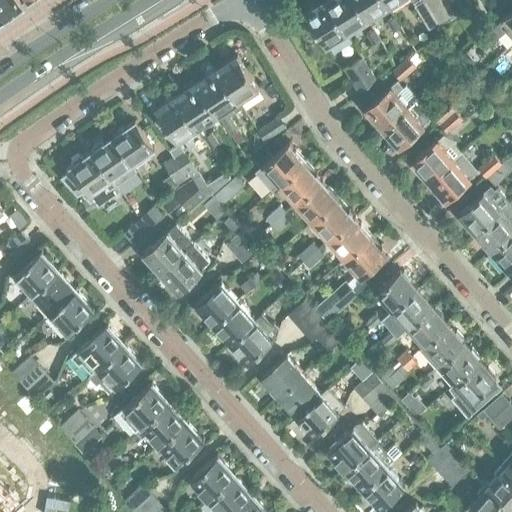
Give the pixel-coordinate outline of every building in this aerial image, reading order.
[(0,0),(0,14),(3,18),(24,4),(20,0),(0,0)] [(348,31),(328,0),(323,0),(306,11),(327,44),(348,31)] [(356,0),(328,0),(348,31),(368,18),(356,0)] [(388,6),(384,0),(356,0),(368,18),(388,6)] [(439,22),(425,0),(424,0),(415,6),(429,28),(439,22)] [(425,0),(439,22),(449,15),(439,0),(425,0)] [(504,11),(511,2),(511,0),(498,0),(496,2),(504,11)] [(511,37),(511,9),(481,37),(488,46),(505,30),(511,37)] [(401,26),(394,16),(387,20),(394,31),(401,26)] [(366,33),(373,43),(380,39),(374,28),(366,33)] [(465,51),(458,58),(466,66),(473,60),(465,51)] [(217,67),(239,99),(259,86),(238,53),(217,67)] [(345,67),(349,73),(354,80),(371,69),(362,56),(345,67)] [(408,56),(393,69),(401,79),(417,65),(408,56)] [(239,99),(217,67),(197,80),(219,113),(239,99)] [(372,70),(367,73),(354,82),(360,90),(377,78),(372,70)] [(488,78),(481,84),(490,94),(497,88),(488,78)] [(197,80),(177,94),(198,126),(219,113),(197,80)] [(383,126),(408,105),(408,104),(416,95),(406,84),(403,87),(397,80),(366,107),(383,126)] [(198,126),(177,94),(156,107),(178,140),(198,126)] [(416,95),(408,104),(408,105),(383,126),(400,145),(424,123),(430,117),(424,110),(427,107),(416,95)] [(439,123),(462,102),(456,95),(448,102),(447,101),(432,114),(439,123)] [(462,102),(439,123),(447,131),(462,118),(461,116),(472,105),(466,99),(463,103),(462,102)] [(501,100),(494,107),(504,118),(511,111),(501,100)] [(258,129),(265,140),(286,125),(280,115),(258,129)] [(136,119),(114,134),(133,162),(145,154),(147,157),(151,155),(149,152),(155,147),(136,119)] [(239,128),(233,119),(225,124),(231,134),(239,128)] [(218,141),(212,132),(205,136),(211,146),(218,141)] [(439,138),(414,160),(430,179),(462,151),(455,143),(457,139),(445,133),(439,138)] [(114,134),(92,149),(118,184),(139,170),(133,162),(114,134)] [(280,183),(306,161),(295,148),(296,147),(290,140),(264,164),(280,183)] [(215,193),(230,178),(225,171),(207,183),(200,173),(180,143),(170,150),(174,156),(189,178),(193,175),(201,184),(210,194),(215,193)] [(69,171),(62,176),(79,193),(83,190),(90,201),(94,198),(98,204),(121,189),(118,184),(92,149),(70,164),(71,165),(67,168),(69,171)] [(462,151),(430,179),(446,198),(471,176),(479,170),(462,151)] [(486,176),(501,162),(494,154),(479,167),(486,176)] [(189,178),(174,156),(165,162),(180,184),(189,178)] [(511,167),(505,159),(501,162),(486,176),(487,176),(495,185),(511,169),(511,167)] [(306,161),(280,183),(297,202),(324,178),(317,170),(316,172),(306,161)] [(230,178),(215,193),(222,202),(245,183),(237,173),(230,178)] [(193,175),(189,178),(180,184),(173,190),(182,200),(201,184),(193,175)] [(329,184),(324,178),(297,202),(313,220),(338,198),(328,186),(329,184)] [(210,194),(201,184),(182,200),(190,210),(208,194),(210,194)] [(495,190),(490,185),(459,213),(476,232),(501,210),(510,201),(498,187),(495,190)] [(161,203),(176,220),(188,209),(172,193),(161,203)] [(338,198),(313,220),(329,238),(356,215),(350,207),(348,209),(338,198)] [(155,204),(148,210),(157,220),(164,214),(155,204)] [(272,223),(287,210),(281,204),(266,217),(272,223)] [(157,220),(148,210),(124,231),(133,241),(157,220)] [(287,210),(272,223),(277,229),(292,216),(287,210)] [(511,221),(501,210),(476,232),(493,251),(511,233),(511,221)] [(356,215),(329,238),(345,257),(371,234),(360,222),(362,221),(356,215)] [(162,271),(191,244),(191,243),(194,240),(178,223),(169,231),(168,230),(144,252),(162,271)] [(235,252),(252,236),(245,227),(227,243),(235,252)] [(11,253),(30,236),(22,228),(3,245),(11,253)] [(511,233),(493,251),(510,270),(511,267),(511,233)] [(381,246),(371,234),(345,257),(362,276),(389,252),(382,244),(381,246)] [(260,245),(252,236),(235,252),(243,261),(260,245)] [(305,261),(319,248),(313,241),(298,253),(305,261)] [(191,244),(162,271),(179,290),(203,268),(202,267),(211,259),(195,242),(192,244),(191,244)] [(324,254),(319,248),(305,261),(309,266),(324,254)] [(33,292),(58,269),(40,250),(15,272),(20,278),(17,280),(30,295),(33,292)] [(393,309),(418,287),(401,268),(377,290),(393,309)] [(75,288),(58,269),(33,292),(37,297),(34,299),(37,303),(40,300),(50,311),(75,288)] [(316,306),(328,319),(358,293),(346,279),(316,306)] [(215,321),(238,300),(221,280),(197,302),(215,321)] [(418,287),(393,309),(409,327),(433,305),(418,287)] [(93,307),(75,288),(50,311),(55,316),(52,319),(55,322),(58,320),(68,330),(93,307)] [(298,323),(315,308),(307,298),(289,314),(298,323)] [(238,300),(215,321),(232,340),(255,318),(238,300)] [(449,322),(433,305),(409,327),(424,344),(449,322)] [(315,308),(298,323),(305,332),(322,316),(315,308)] [(255,318),(232,340),(249,359),(273,338),(278,334),(280,327),(274,321),(272,323),(262,312),(256,319),(255,318)] [(372,328),(381,319),(374,312),(365,320),(372,328)] [(330,324),(322,316),(305,332),(313,341),(317,337),(317,336),(325,328),(330,324)] [(449,322),(424,344),(420,348),(436,366),(465,341),(449,322)] [(90,373),(124,342),(106,323),(70,356),(77,365),(80,362),(90,373)] [(327,330),(325,328),(317,336),(317,337),(328,350),(340,339),(334,332),(327,330)] [(388,345),(396,338),(390,331),(382,338),(388,345)] [(480,358),(465,341),(436,366),(451,384),(480,358)] [(124,342),(90,373),(87,376),(95,385),(98,382),(108,392),(142,362),(124,342)] [(404,364),(412,356),(406,349),(397,357),(404,364)] [(281,394),(304,373),(286,353),(263,375),(281,394)] [(20,379),(38,363),(30,354),(12,371),(20,379)] [(363,396),(381,380),(373,371),(361,356),(355,361),(364,373),(360,377),(363,380),(355,387),(363,396)] [(417,361),(412,356),(404,364),(409,369),(417,361)] [(480,358),(451,384),(449,386),(455,394),(452,396),(469,415),(498,389),(492,381),(497,377),(480,358)] [(38,363),(20,379),(28,388),(46,371),(38,363)] [(46,371),(28,388),(35,397),(54,380),(46,371)] [(321,391),(304,373),(281,394),(298,413),(321,392),(321,391)] [(424,387),(433,379),(427,373),(419,381),(424,387)] [(136,430),(169,399),(151,380),(126,403),(118,410),(136,430)] [(381,380),(363,396),(371,405),(389,389),(381,380)] [(321,392),(298,413),(316,432),(339,411),(346,405),(328,385),(321,391),(321,392)] [(396,397),(389,389),(371,405),(379,413),(396,397)] [(493,417),(511,401),(503,392),(485,408),(493,417)] [(186,418),(169,399),(136,430),(142,437),(144,435),(155,447),(161,442),(161,441),(186,418)] [(28,400),(19,408),(24,415),(34,407),(28,400)] [(511,415),(511,402),(511,401),(493,417),(501,426),(511,415)] [(34,407),(24,415),(30,421),(39,413),(34,407)] [(74,437),(91,421),(79,408),(62,424),(74,437)] [(204,438),(186,418),(161,441),(161,442),(165,447),(162,449),(166,453),(168,450),(178,461),(204,438)] [(91,421),(74,437),(86,452),(93,446),(85,437),(97,428),(91,421)] [(370,446),(352,427),(329,448),(347,467),(370,446)] [(435,453),(441,448),(426,431),(420,436),(435,453)] [(370,446),(347,467),(364,486),(387,465),(387,464),(394,458),(377,440),(370,446)] [(447,443),(441,448),(435,453),(429,459),(437,468),(455,451),(447,443)] [(463,460),(455,451),(437,468),(445,477),(463,460)] [(511,452),(503,463),(511,470),(511,452)] [(210,496),(235,473),(217,453),(192,476),(196,481),(193,484),(197,488),(200,485),(210,496)] [(463,460),(445,477),(452,485),(470,469),(463,460)] [(483,477),(482,479),(511,505),(511,470),(503,463),(495,471),(498,474),(490,483),(483,477)] [(405,484),(387,465),(364,486),(382,505),(405,484)] [(229,511),(252,492),(235,473),(210,496),(214,500),(211,503),(214,507),(217,504),(224,511),(229,511)] [(484,483),(481,487),(478,490),(481,493),(471,504),(479,511),(511,511),(511,505),(482,479),(481,480),(484,483)] [(132,509),(151,492),(143,484),(125,500),(132,509)] [(0,511),(6,511),(16,502),(0,486),(0,511)] [(28,489),(19,497),(25,503),(34,495),(28,489)] [(146,511),(159,501),(151,492),(132,509),(135,511),(146,511)] [(252,492),(229,511),(269,511),(270,511),(252,492)] [(163,511),(166,509),(159,501),(146,511),(163,511)] [(423,511),(426,509),(423,505),(420,508),(415,503),(404,511),(423,511)]
